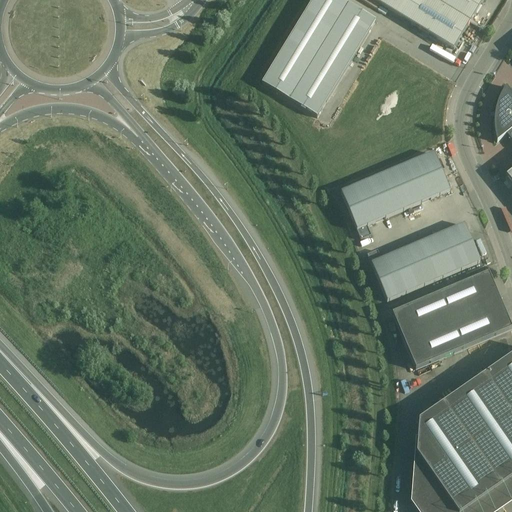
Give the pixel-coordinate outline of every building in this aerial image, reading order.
[(313,0),(262,86),(316,119),(375,23),(337,0),(313,0)] [(484,1),(484,0),(369,0),(453,51),(484,1)] [(511,60),(509,63),(505,60),(495,73),(511,86),(511,60)] [(496,119),(496,123),(496,132),(498,141),(496,143),(497,143),(506,136),(511,142),(511,95),(506,88),(505,89),(507,90),(502,99),(499,107),(497,111),(496,111),(495,119),(496,119)] [(367,228),(403,213),(450,193),(434,155),(387,175),(341,195),(360,241),(371,236),(367,228)] [(387,304),(433,284),(480,265),(464,227),(381,262),(377,252),(367,256),(371,266),(387,304)] [(392,316),(415,371),(511,330),(488,275),(392,316)] [(417,440),(412,504),(417,511),(466,511),(511,480),(511,358),(419,423),(417,440)] [(511,478),(462,511),(494,511),(511,500),(511,478)]
